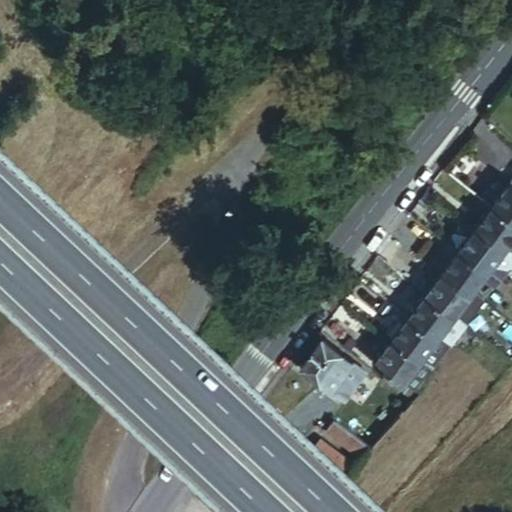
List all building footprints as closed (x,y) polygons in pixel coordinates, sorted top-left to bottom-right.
[(511,171),(511,139),(480,130),(471,160),(511,171)] [(511,183),(507,180),(491,202),(511,218),(511,183)] [(511,234),(511,218),(491,202),(474,224),(504,246),(511,234)] [(504,246),(474,224),(458,247),(487,269),(504,246)] [(487,269),(458,247),(441,269),(470,291),(487,269)] [(470,291),(441,269),(424,291),(454,313),(470,291)] [(454,313),(424,291),(408,313),(437,335),(454,313)] [(437,335),(408,313),(391,335),(421,357),(437,335)] [(421,357),(391,335),(375,358),(404,379),(421,357)] [(320,338),(297,367),(343,403),(366,374),(320,338)] [(359,461),(370,448),(335,419),(324,433),(359,461)]
